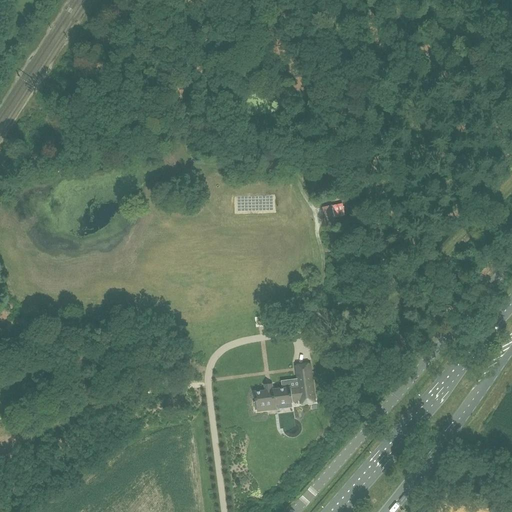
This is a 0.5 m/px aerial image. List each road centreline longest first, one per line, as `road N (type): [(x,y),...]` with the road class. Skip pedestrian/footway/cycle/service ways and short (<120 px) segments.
road 1 (unclassified): [(293,511),(511,261)]
road 2 (primary): [(511,301),(330,511)]
road 3 (primary): [(386,511),(511,343)]
